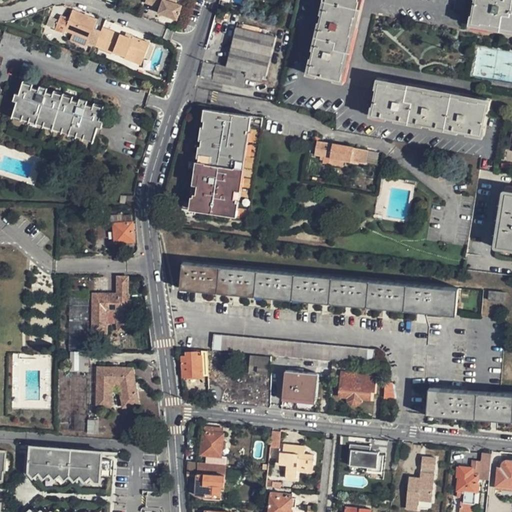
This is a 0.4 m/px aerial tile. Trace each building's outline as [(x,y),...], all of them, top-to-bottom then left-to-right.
[(157,13),(177,20),(182,5),(175,3),(175,0),(146,0),(146,3),(159,8),(157,13)] [(326,0),(310,75),(342,82),(344,74),(341,73),(346,54),(348,54),(352,37),(349,36),(354,18),(356,19),(360,1),(358,1),(357,0),(326,0)] [(511,0),(473,0),(469,24),(479,27),(480,24),(498,27),(498,30),(511,31),(511,0)] [(90,42),(98,46),(115,52),(116,50),(127,54),(128,51),(146,58),(152,42),(135,36),(134,38),(127,36),(105,27),(103,32),(95,29),(99,20),(74,11),(71,19),(67,30),(92,39),(90,42)] [(57,30),(66,33),(67,30),(71,19),(63,15),(57,30)] [(245,89),(247,78),(262,82),(264,77),(267,78),(276,40),(270,38),(271,34),(239,25),(228,67),(218,65),(217,67),(214,80),(213,81),(233,87),(233,86),(245,89)] [(126,57),(144,63),(146,58),(128,51),(127,54),(126,57)] [(203,76),(214,80),(217,67),(207,64),(203,76)] [(376,116),(484,136),(490,103),(480,102),(480,104),(461,100),(461,98),(444,95),(443,97),(425,93),(425,91),(408,88),(407,89),(389,86),(389,84),(381,83),(376,116)] [(15,114),(96,139),(105,110),(87,104),(88,100),(81,98),(79,102),(47,92),(49,88),(40,85),(39,89),(24,85),(15,114)] [(196,211),(210,111),(205,110),(189,210),(196,211)] [(248,116),(210,111),(196,211),(233,216),(249,218),(263,119),(248,116)] [(96,139),(15,114),(14,118),(94,143),(96,139)] [(329,164),(330,158),(332,145),(333,144),(318,142),(315,155),(324,156),(323,163),(329,164)] [(332,145),(330,158),(343,160),(352,161),(353,149),(332,145)] [(367,152),(353,149),(352,161),(365,164),(367,152)] [(342,167),(343,160),(330,158),(329,164),(342,167)] [(511,192),(505,192),(498,245),(511,247),(511,192)] [(122,223),(122,216),(122,215),(108,216),(108,225),(113,224),(122,223)] [(115,243),(135,241),(132,215),(122,216),(122,223),(113,224),(115,243)] [(184,262),(182,289),(455,314),(457,288),(184,262)] [(123,276),(123,295),(131,295),(131,276),(123,276)] [(72,290),(71,351),(89,352),(89,290),(72,290)] [(119,295),(118,301),(112,301),(112,292),(98,291),(97,330),(109,330),(111,307),(119,308),(122,327),(136,325),(131,295),(123,295),(119,295)] [(487,291),(487,299),(504,301),(504,293),(487,291)] [(211,350),(373,363),(374,347),(212,333),(211,350)] [(71,362),(71,369),(89,369),(89,352),(71,351),(71,362)] [(182,356),(184,377),(194,377),(193,372),(202,371),(201,355),(182,356)] [(268,405),(271,356),(249,355),(248,378),(235,377),(233,403),(268,405)] [(112,402),(113,379),(121,380),(125,401),(139,398),(134,373),(124,373),(124,374),(119,374),(119,365),(101,365),(99,402),(112,402)] [(119,365),(119,374),(124,374),(124,373),(134,373),(133,365),(119,365)] [(286,370),(283,397),(313,399),(314,393),(316,394),(318,373),(286,370)] [(340,372),(339,396),(348,397),(347,404),(351,407),(357,408),(361,405),(361,398),(370,399),(371,389),(374,389),(375,375),(340,372)] [(395,398),(394,383),(384,383),(384,398),(395,398)] [(428,416),(511,420),(511,393),(430,389),(428,416)] [(202,431),(200,454),(208,454),(221,455),(223,433),(222,433),(222,427),(204,426),(203,431),(202,431)] [(279,445),(281,431),(272,430),(270,444),(279,445)] [(294,445),(284,443),(283,452),(279,452),(278,464),(286,465),(285,480),(295,481),(296,470),(304,471),(304,468),(312,469),(314,455),(304,454),(304,450),(294,449),(294,445)] [(348,463),(368,466),(368,461),(373,462),(374,453),(369,452),(370,446),(350,444),(348,463)] [(101,461),(102,453),(30,448),(30,456),(101,461)] [(478,473),(478,478),(489,479),(492,454),(481,453),(481,459),(482,459),(480,473),(478,473)] [(208,454),(208,463),(223,465),(224,456),(221,455),(208,454)] [(30,456),(28,474),(35,482),(41,477),(44,480),(46,482),(52,478),(54,480),(57,483),(62,478),(65,481),(67,484),(73,479),(75,482),(78,485),(83,480),(86,483),(88,485),(94,480),(96,483),(97,483),(102,478),(110,479),(111,461),(101,461),(30,456)] [(472,466),(459,464),(459,465),(458,464),(457,473),(458,474),(456,487),(457,487),(457,490),(467,492),(466,495),(475,496),(476,491),(478,491),(479,484),(477,483),(478,478),(478,473),(480,473),(482,459),(481,459),(473,458),(472,466)] [(496,485),(511,487),(511,459),(500,459),(496,485)] [(187,476),(195,477),(196,474),(199,474),(199,462),(188,461),(187,476)] [(195,495),(220,496),(221,486),(224,486),(224,475),(225,465),(223,465),(208,463),(199,462),(199,474),(196,474),(195,477),(195,495)] [(398,479),(395,504),(405,506),(408,480),(398,479)] [(270,492),(267,511),(289,511),(291,494),(270,492)]
